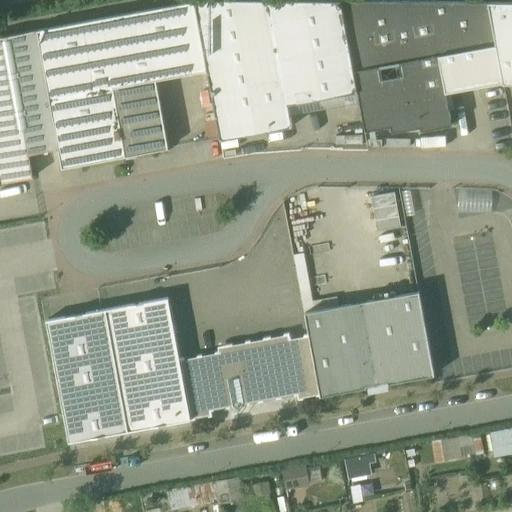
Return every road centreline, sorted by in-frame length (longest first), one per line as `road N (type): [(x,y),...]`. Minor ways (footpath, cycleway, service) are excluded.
road 1 (residential): [(0,504),(511,404)]
road 2 (residential): [(286,169),(101,200),(80,211),(72,231),(78,252),(112,266),(219,247),(248,221)]
road 3 (residential): [(511,177),(286,169)]
